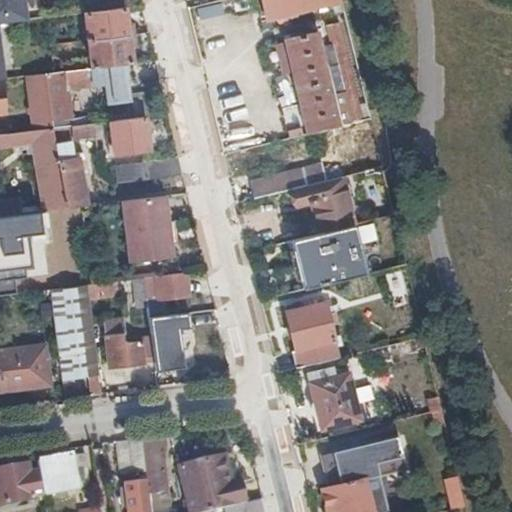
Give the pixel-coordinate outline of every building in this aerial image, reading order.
[(0,0),(0,26),(29,23),(26,0),(0,0)] [(261,0),(266,17),(337,0),(261,0)] [(89,43),(129,39),(125,10),(85,16),(89,43)] [(290,42),(282,44),(289,75),(297,73),(312,135),(333,129),(363,122),(341,29),(329,32),(333,50),(324,52),(319,35),(290,42)] [(93,70),(132,65),(129,39),(89,43),(93,70)] [(53,130),(72,128),(67,92),(135,83),(132,65),(93,70),(56,75),(47,76),(47,81),(53,130)] [(28,83),(35,133),(53,130),(47,81),(28,83)] [(149,152),(145,119),(110,124),(114,156),(149,152)] [(364,171),(382,166),(370,120),(363,122),(333,129),(344,170),(346,170),(348,178),(364,174),(364,171)] [(84,209),(89,208),(84,161),(77,162),(73,138),(95,135),(94,125),(72,128),(53,130),(63,212),(84,209)] [(39,214),(63,212),(53,130),(35,133),(0,136),(0,148),(14,147),(14,145),(28,144),(28,141),(32,140),(35,167),(40,166),(42,179),(41,179),(44,206),(38,207),(39,214)] [(118,186),(183,177),(179,158),(146,163),(146,164),(116,169),(118,186)] [(252,180),(256,197),(293,188),(327,180),(323,163),(252,180)] [(321,233),(354,225),(342,176),(327,180),(293,188),(297,205),(309,202),(314,206),(321,233)] [(35,180),(38,207),(44,206),(41,179),(35,180)] [(174,260),(167,198),(123,204),(130,265),(174,260)] [(0,219),(23,216),(22,206),(0,208),(0,219)] [(0,243),(87,233),(84,209),(63,212),(39,214),(23,216),(0,219),(0,243)] [(291,240),(303,288),(366,273),(354,225),(321,233),(291,240)] [(0,260),(0,298),(7,298),(5,280),(9,279),(10,288),(50,282),(46,254),(0,260)] [(89,288),(93,287),(92,275),(81,276),(83,288),(89,288)] [(190,300),(187,275),(144,281),(146,294),(147,301),(159,300),(159,303),(190,300)] [(146,294),(144,281),(93,287),(89,288),(91,301),(146,294)] [(91,301),(89,288),(83,288),(53,293),(66,401),(77,400),(74,379),(89,377),(100,376),(91,301)] [(290,351),(294,367),(335,357),(327,320),(333,319),(331,309),(324,311),(322,306),(322,302),(283,312),(293,351),(290,351)] [(219,323),(216,311),(188,315),(190,326),(219,323)] [(173,317),(149,320),(153,344),(156,364),(157,374),(180,371),(173,317)] [(156,364),(153,344),(144,345),(143,342),(127,344),(125,330),(115,332),(110,333),(112,349),(109,349),(111,370),(133,367),(156,364)] [(415,348),(425,346),(423,336),(413,339),(415,348)] [(0,393),(52,387),(47,347),(0,352),(0,393)] [(304,371),(306,380),(334,373),(331,365),(304,371)] [(305,380),(318,431),(324,430),(349,424),(361,420),(359,411),(351,377),(349,369),(334,373),(306,380),(305,380)] [(91,398),(103,396),(100,376),(89,377),(91,398)] [(426,399),(429,412),(431,412),(440,409),(437,396),(426,399)] [(440,409),(431,412),(434,424),(444,422),(440,409)] [(382,511),(387,511),(378,476),(405,469),(397,435),(319,455),(326,484),(316,487),(322,511),(326,511),(332,511),(382,511)] [(142,441),(116,445),(120,478),(140,476),(141,482),(147,482),(142,441)] [(164,511),(163,494),(169,494),(162,441),(144,444),(152,511),(164,511)] [(92,488),(87,456),(71,459),(39,464),(46,496),(68,491),(67,481),(76,479),(77,490),(92,488)] [(181,470),(191,511),(220,511),(225,511),(243,507),(237,487),(232,488),(225,460),(181,470)] [(0,505),(0,508),(41,500),(36,473),(29,474),(28,467),(0,472),(0,505)] [(36,473),(41,500),(45,499),(40,472),(36,473)] [(443,479),(450,510),(464,506),(457,475),(443,479)] [(129,511),(149,511),(147,486),(127,488),(129,511)] [(243,507),(248,505),(242,486),(237,487),(243,507)] [(266,511),(263,502),(248,505),(243,507),(225,511),(266,511)]
